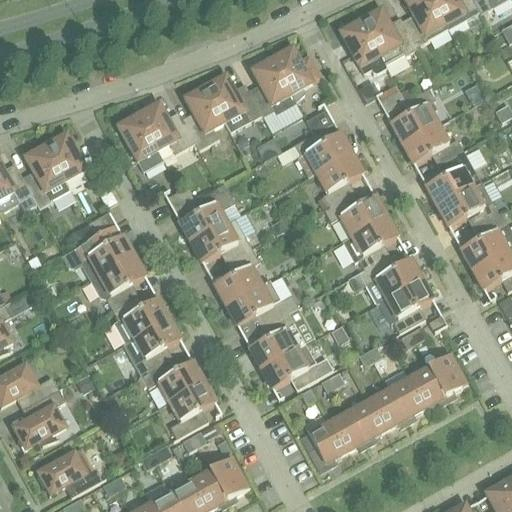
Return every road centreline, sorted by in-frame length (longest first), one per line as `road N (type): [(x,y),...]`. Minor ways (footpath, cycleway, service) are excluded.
road 1 (residential): [(299,511),(76,103)]
road 2 (residential): [(511,393),(302,15)]
road 3 (residential): [(76,103),(302,15)]
road 4 (tertiary): [(0,56),(170,0)]
